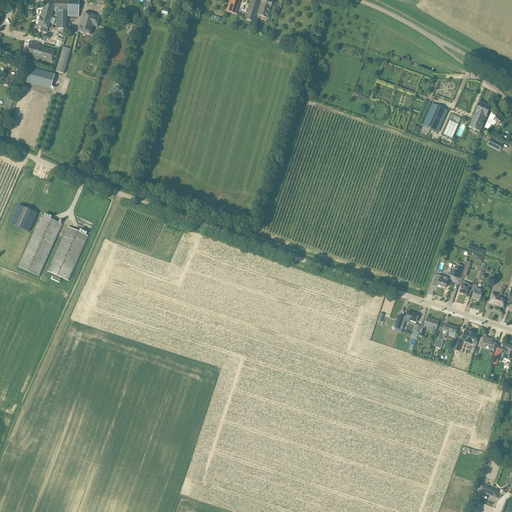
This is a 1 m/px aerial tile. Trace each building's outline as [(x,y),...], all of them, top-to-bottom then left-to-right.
[(142,13),(145,14),(146,9),(149,10),(151,0),(146,0),(146,1),(146,0),(144,4),(145,5),(142,13)] [(239,0),(229,0),(226,11),(234,14),(239,0)] [(260,0),(252,0),(251,4),(249,4),(248,9),(244,19),(253,22),(260,0)] [(273,2),(266,0),(262,0),(257,15),(267,19),(273,2)] [(68,10),(69,1),(66,1),(54,1),(54,5),(44,3),(38,27),(41,27),(40,31),(47,33),(48,29),(48,30),(50,23),(54,24),(55,18),(52,17),(54,9),(68,10)] [(79,2),(69,1),(68,10),(68,17),(79,17),(79,2)] [(68,11),(58,11),(57,29),(66,29),(66,25),(66,24),(67,24),(67,20),(68,11)] [(100,17),(84,13),(79,32),(90,35),(93,26),(97,27),(100,17)] [(137,26),(129,24),(128,31),(135,33),(137,26)] [(39,47),(40,44),(31,42),(30,45),(27,55),(35,57),(34,61),(39,62),(40,59),(52,62),(55,52),(39,47)] [(69,55),(62,52),(56,72),(63,74),(69,55)] [(55,75),(28,67),(24,82),(51,89),(55,75)] [(490,107),(479,103),(468,128),(479,133),(490,107)] [(448,111),(433,104),(423,126),(439,133),(448,111)] [(452,115),(443,135),(452,139),(461,119),(452,115)] [(495,117),(492,115),(489,118),(498,125),(502,121),(497,116),(495,117)] [(490,139),(487,145),(499,151),(503,145),(502,145),(490,139)] [(37,213),(18,205),(10,224),(29,232),(37,213)] [(62,225),(41,216),(18,267),(39,276),(62,225)] [(88,237),(67,228),(48,271),(68,281),(88,237)] [(452,268),(449,276),(458,279),(463,267),(457,265),(455,270),(452,268)] [(485,268),(480,266),(479,271),(478,271),(476,278),(481,280),(484,273),(483,272),(485,268)] [(436,274),(433,283),(438,285),(438,286),(445,288),(447,283),(448,279),(436,274)] [(461,288),(459,293),(466,295),(468,292),(471,293),(473,288),(473,286),(463,282),(461,288)] [(485,290),(477,288),(475,292),(474,292),(472,297),(480,300),(482,294),(484,294),(485,290)] [(501,296),(492,293),(489,303),(493,304),(493,303),(495,304),(494,305),(502,307),(505,300),(500,298),(501,296)] [(399,315),(395,328),(400,329),(402,330),(405,322),(409,323),(409,320),(416,323),(418,315),(414,314),(413,314),(407,312),(405,318),(404,317),(399,315)] [(432,321),(427,319),(424,326),(431,328),(429,332),(435,334),(439,322),(432,320),(432,321)] [(418,336),(420,331),(421,326),(415,324),(413,331),(412,334),(418,336)] [(455,334),(457,328),(446,324),(444,329),(444,330),(446,331),(445,335),(448,336),(449,332),(455,334)] [(465,331),(462,338),(477,343),(478,338),(477,338),(478,335),(475,334),(468,331),(468,332),(465,331)] [(493,340),(484,337),(481,346),(485,348),(486,345),(491,346),(493,340)] [(462,342),(457,340),(453,350),(458,352),(462,342)] [(502,350),(501,353),(504,354),(503,358),(509,360),(509,359),(511,359),(511,349),(511,347),(511,346),(503,344),(502,348),(501,350),(502,350)] [(510,394),(506,392),(501,408),(505,409),(507,401),(508,402),(510,394)] [(488,486),(480,483),(477,492),(481,493),(481,492),(485,494),(497,499),(499,493),(497,493),(498,490),(491,487),(491,488),(488,487),(488,486)] [(511,501),(507,500),(502,511),(510,511),(511,508),(511,501)]
